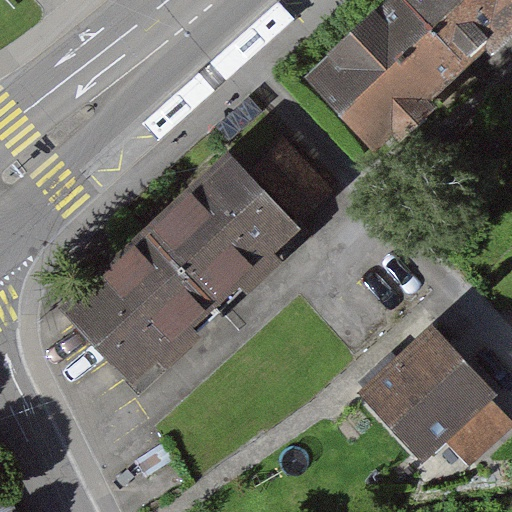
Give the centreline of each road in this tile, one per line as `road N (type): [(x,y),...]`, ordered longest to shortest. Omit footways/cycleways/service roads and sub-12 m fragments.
road 1 (primary): [(221,0),(0,191)]
road 2 (residential): [(63,511),(0,387)]
